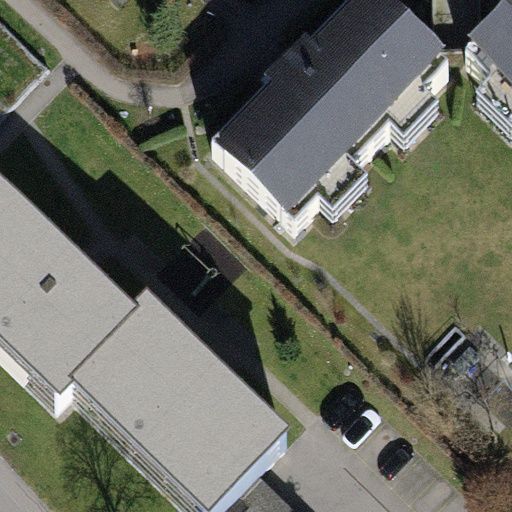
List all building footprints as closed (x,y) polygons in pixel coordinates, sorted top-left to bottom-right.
[(214,165),(299,246),(323,222),(337,235),(372,199),(357,185),(393,147),(407,161),(440,127),(424,112),(451,85),(371,7),(311,68),(300,58),(283,75),(265,93),(275,102),(214,165)] [(511,27),(466,75),(492,101),(479,115),(511,147),(511,27)] [(69,401),(140,327),(78,269),(0,194),(0,353),(60,411),(69,401)] [(140,327),(69,401),(185,511),(235,511),(263,483),(297,448),(213,369),(154,313),(140,327)] [(292,511),(263,483),(235,511),(292,511)]
